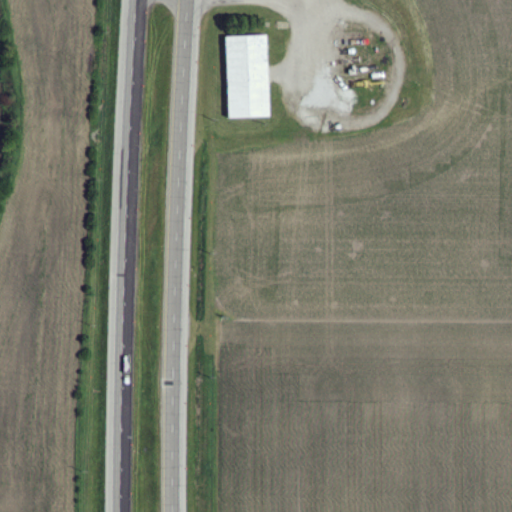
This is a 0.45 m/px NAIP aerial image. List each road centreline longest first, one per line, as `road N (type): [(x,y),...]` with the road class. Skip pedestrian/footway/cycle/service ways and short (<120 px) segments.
road 1 (trunk): [(134,0),(115,337),(116,511)]
road 2 (trunk): [(173,511),(187,0)]
